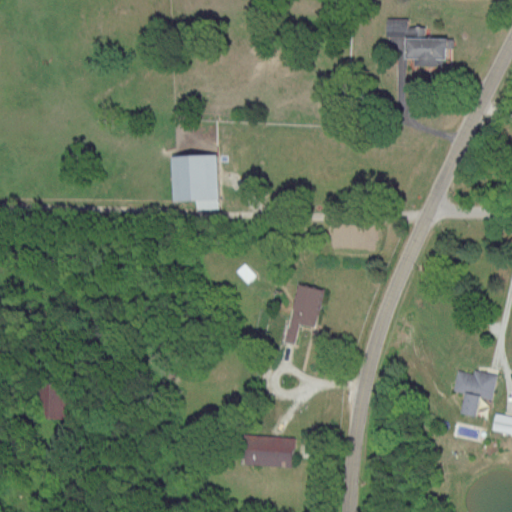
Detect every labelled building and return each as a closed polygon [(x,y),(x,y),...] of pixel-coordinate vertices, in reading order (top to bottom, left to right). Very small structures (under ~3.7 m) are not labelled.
[(177,153),(177,198),(200,198),(200,207),(222,207),(221,152),(177,153)] [(326,287),(300,281),(288,341),(297,342),(301,323),(317,326),(326,287)] [(480,414),(484,396),(494,398),(499,374),(460,366),(455,389),(469,392),(465,411),(480,414)] [(68,384),(47,383),(46,417),(67,418),(68,384)] [(494,428),(511,431),(511,414),(497,412),(494,428)] [(298,436),(250,433),(248,463),(296,465),(298,436)]
